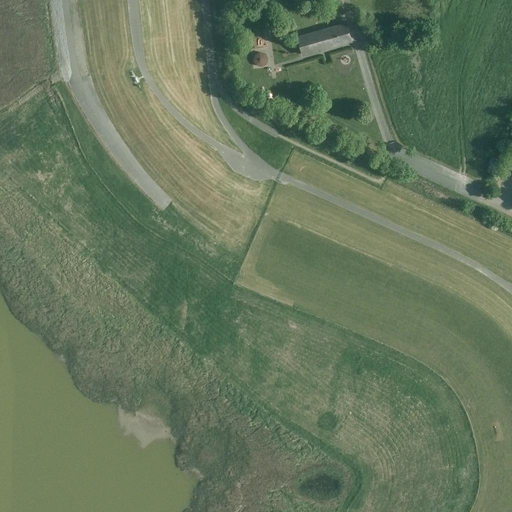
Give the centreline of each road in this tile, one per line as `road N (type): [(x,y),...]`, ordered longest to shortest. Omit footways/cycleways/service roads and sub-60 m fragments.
road 1 (track): [(279,174),(511,291)]
road 2 (track): [(130,0),(135,47),(162,98),(195,132),(279,174)]
road 3 (track): [(64,0),(80,94),(163,202)]
road 4 (residential): [(511,209),(395,152)]
